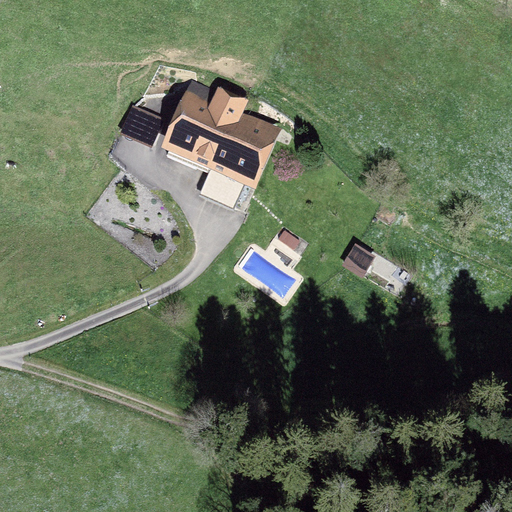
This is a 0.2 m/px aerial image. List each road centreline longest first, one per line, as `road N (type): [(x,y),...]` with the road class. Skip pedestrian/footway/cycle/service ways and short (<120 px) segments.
road 1 (track): [(511,402),(346,423),(263,449),(0,363)]
road 2 (unclassified): [(156,173),(197,224),(202,250),(193,272),(173,290),(77,334),(0,356)]
